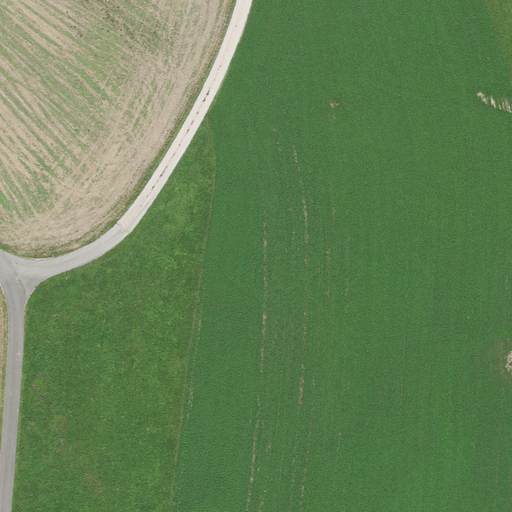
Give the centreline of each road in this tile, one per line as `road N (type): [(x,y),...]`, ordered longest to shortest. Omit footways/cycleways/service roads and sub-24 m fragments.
road 1 (track): [(9,270),(80,257),(128,217),(206,97),(237,0)]
road 2 (unclassified): [(2,511),(15,328),(9,270),(0,262)]
